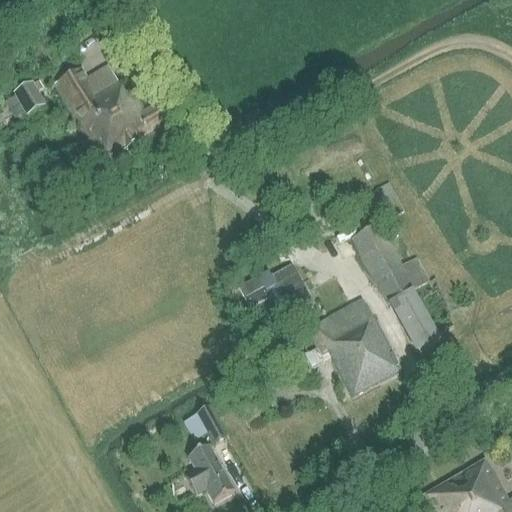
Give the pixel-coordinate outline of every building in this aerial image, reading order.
[(89,79),(83,69),(53,86),(100,167),(168,129),(154,105),(146,110),(134,92),(126,97),(118,84),(108,67),(89,79)] [(33,84),(13,95),(15,99),(25,116),(27,118),(46,107),(39,94),(44,91),(39,84),(34,87),(33,84)] [(404,213),(389,185),(375,192),(391,221),(404,213)] [(380,226),(352,242),(418,358),(441,345),(413,297),(432,286),(416,259),(403,266),(380,226)] [(268,271),(238,287),(261,331),(292,314),(290,310),(311,299),(292,265),(271,276),(268,271)] [(362,302),(306,333),(316,350),(323,364),(327,370),(334,366),(335,365),(354,400),(402,373),(362,302)] [(310,350),(289,354),(292,373),(313,369),(310,350)] [(237,412),(247,429),(269,416),(259,399),(237,412)] [(196,418),(202,430),(212,448),(227,439),(211,410),(196,418)] [(185,415),(172,423),(184,442),(197,434),(185,415)] [(195,473),(185,479),(195,498),(206,492),(213,505),(234,494),(208,448),(188,460),(195,473)] [(499,511),(511,511),(511,508),(485,463),(453,481),(470,511),(496,511),(499,510),(499,511)] [(499,511),(499,510),(496,511),(470,511),(453,481),(422,498),(429,511),(499,511)]
